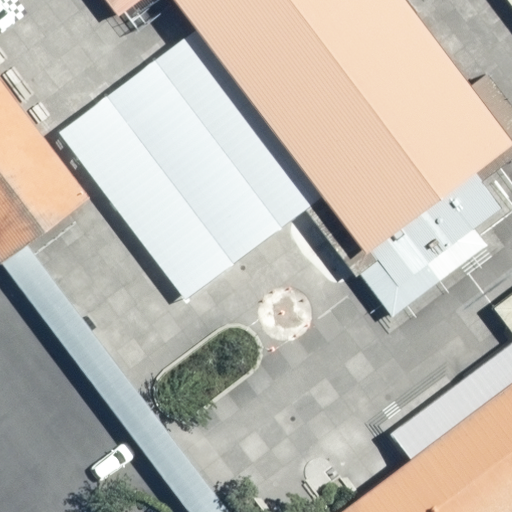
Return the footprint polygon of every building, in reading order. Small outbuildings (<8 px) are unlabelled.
[(498,101),(423,0),(200,0),(353,207),(498,101)] [(0,20),(0,202),(87,139),(0,20)] [(343,222),(380,272),(511,175),(511,173),(476,125),(343,222)] [(469,511),(511,482),(511,287),(509,283),(190,511),(469,511)] [(0,511),(13,511),(0,493),(0,511)]
